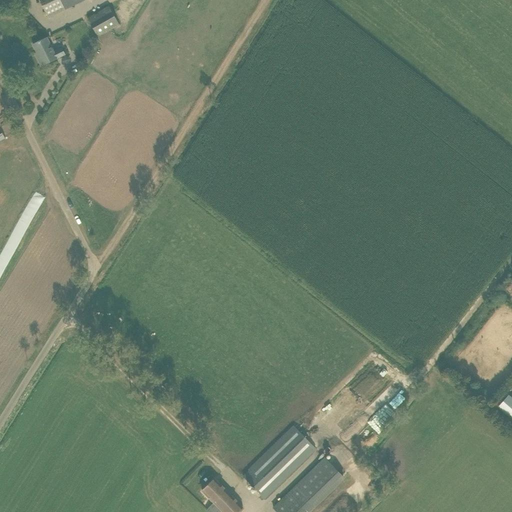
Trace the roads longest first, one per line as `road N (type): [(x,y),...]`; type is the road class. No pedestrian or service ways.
road 1 (unclassified): [(0,418),(92,271),(0,81)]
road 2 (track): [(92,271),(264,0)]
road 3 (track): [(224,471),(68,310)]
